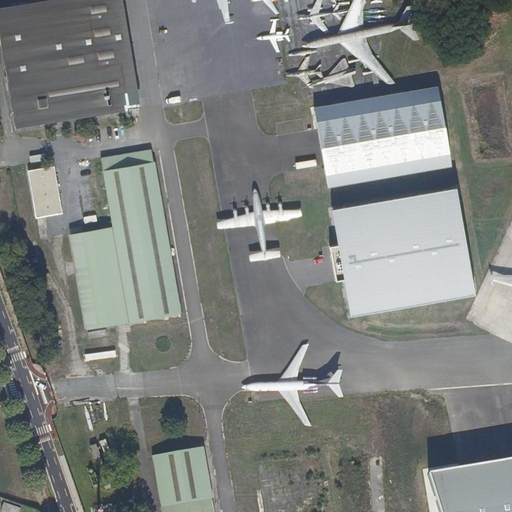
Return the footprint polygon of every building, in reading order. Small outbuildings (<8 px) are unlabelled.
[(117,0),(51,0),(0,8),(0,52),(12,128),(134,109),(117,0)] [(438,85),(311,108),(315,129),(318,146),(321,167),(325,186),(452,164),(438,85)] [(151,150),(101,159),(113,227),(69,235),(85,329),(129,322),(181,313),(155,162),(153,162),(151,150)] [(53,166),(27,171),(36,218),(62,214),(53,166)] [(454,185),(330,207),(337,245),(343,280),(349,315),(474,293),(454,185)] [(213,511),(211,496),(213,496),(204,446),(153,454),(163,511),(213,511)] [(511,511),(511,457),(430,471),(443,511),(511,511)]
